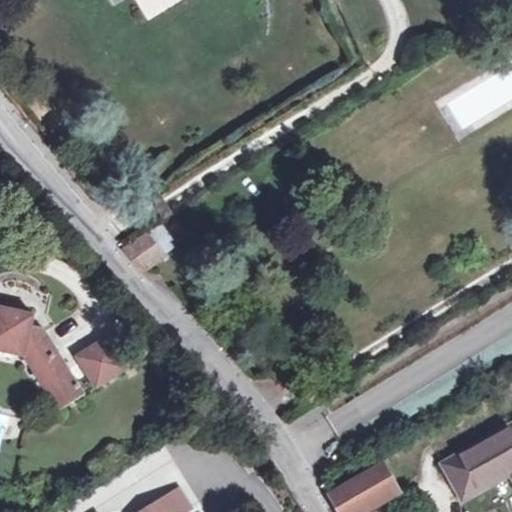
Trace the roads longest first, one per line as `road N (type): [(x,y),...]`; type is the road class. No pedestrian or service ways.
road 1 (tertiary): [(0,102),(286,455)]
road 2 (residential): [(286,455),(511,319)]
